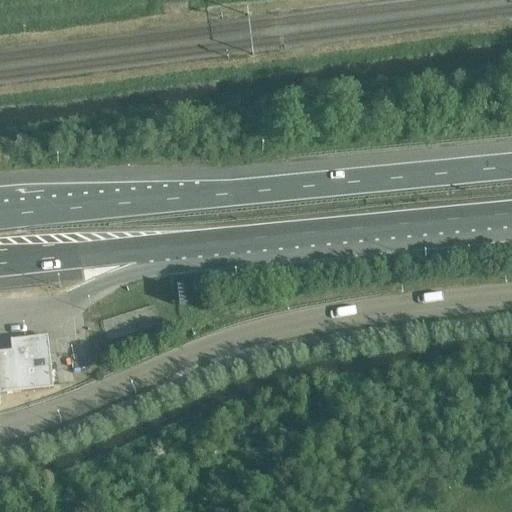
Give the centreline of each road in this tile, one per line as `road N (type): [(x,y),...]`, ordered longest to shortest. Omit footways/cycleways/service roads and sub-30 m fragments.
road 1 (secondary): [(0,427),(265,330),(511,296)]
road 2 (primary): [(454,172),(0,216)]
road 3 (primary): [(134,248),(511,212)]
road 4 (primary): [(0,263),(134,248)]
